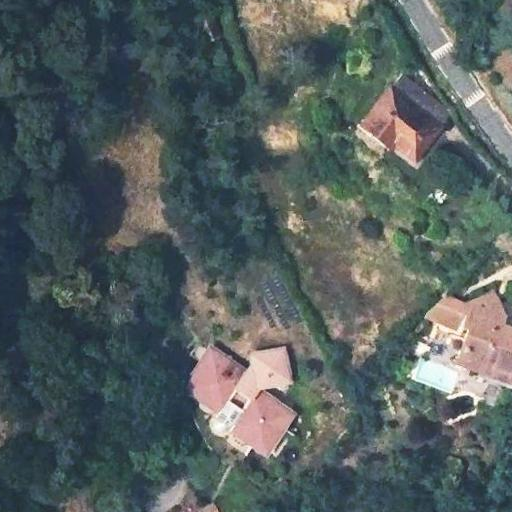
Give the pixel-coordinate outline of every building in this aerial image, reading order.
[(477,7),(454,34),(462,45),(488,16),(477,7)] [(400,72),(356,129),(386,154),(394,145),(413,161),(452,114),(400,72)] [(253,147),(239,152),(248,177),(261,172),(253,147)] [(511,220),(491,242),(511,263),(511,220)] [(468,327),(454,365),(511,385),(511,328),(498,323),(502,314),(492,288),(463,301),(460,309),(466,311),(461,324),(468,327)] [(241,368),(215,349),(192,382),(218,403),(219,403),(220,403),(220,404),(221,404),(221,405),(222,406),(222,407),(222,408),(222,409),(221,409),(221,410),(216,418),(221,426),(221,427),(222,427),(222,428),(223,428),(224,428),(225,428),(226,427),(227,427),(230,421),(263,444),(289,409),(260,385),(266,376),(298,373),(295,336),(260,341),(260,352),(253,353),(241,368)]
